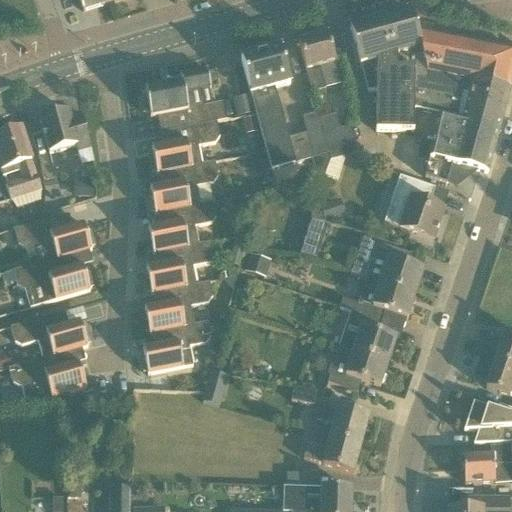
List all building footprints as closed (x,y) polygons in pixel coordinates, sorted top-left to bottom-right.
[(78,0),(82,14),(108,6),(106,0),(78,0)] [(438,117),(438,119),(451,122),(462,125),(498,136),(510,90),(511,78),(511,52),(434,37),(432,28),(414,25),(412,16),(413,16),(412,14),(349,33),(350,33),(360,66),(368,94),(376,93),(375,132),(414,132),(414,111),(438,117)] [(311,95),(317,93),(341,86),(328,38),(298,46),(311,95)] [(246,81),(270,170),(271,172),(311,161),(329,157),(325,143),(323,136),(319,122),(317,115),(302,120),(307,136),(288,141),(274,90),(290,86),(280,51),(240,61),(240,62),(246,81)] [(192,94),(208,91),(210,90),(207,73),(179,78),(181,86),(172,88),(172,87),(161,89),(161,90),(144,94),(146,101),(141,101),(144,115),(148,114),(150,121),(158,119),(162,135),(216,125),(225,123),(221,106),(211,107),(196,111),(192,94)] [(236,119),(253,116),(250,98),(232,101),(236,119)] [(77,154),(90,151),(81,116),(69,120),(68,114),(39,121),(49,156),(76,149),(77,154)] [(246,136),(257,134),(254,119),(243,121),(246,136)] [(487,176),(498,136),(462,125),(451,122),(438,119),(430,150),(421,148),(415,175),(425,178),(424,181),(446,187),(452,167),(487,176)] [(156,173),(156,177),(160,177),(160,176),(201,168),(201,167),(198,149),(215,146),(219,140),(216,125),(162,135),(164,149),(151,151),(152,157),(153,161),(150,161),(153,174),(156,173)] [(325,177),(335,181),(337,182),(344,161),(342,160),(357,156),(349,129),(340,131),(323,136),(325,143),(329,157),(330,163),(325,177)] [(5,187),(10,203),(40,193),(20,132),(0,138),(0,171),(2,179),(20,174),(23,182),(5,187)] [(253,174),(267,171),(264,156),(250,158),(253,174)] [(154,214),(154,217),(155,218),(158,217),(158,216),(200,208),(200,207),(196,190),(213,186),(217,180),(215,165),(214,165),(201,167),(201,168),(160,176),(160,177),(163,189),(149,191),(151,197),(151,201),(148,201),(151,214),(154,214)] [(393,196),(383,226),(433,243),(443,212),(423,206),(428,189),(398,179),(393,196)] [(93,184),(74,184),(74,201),(93,201),(93,184)] [(341,202),(323,207),(324,221),(325,224),(346,218),(341,202)] [(152,254),(153,257),(153,258),(156,257),(156,256),(198,248),(198,247),(194,230),(211,226),(215,220),(213,206),(213,205),(200,207),(200,208),(158,216),(158,217),(161,229),(147,231),(149,237),(149,241),(146,242),(149,254),(152,254)] [(316,206),(311,221),(323,224),(324,221),(323,207),(316,206)] [(67,218),(14,233),(18,248),(25,252),(41,247),(46,264),(46,265),(66,260),(91,253),(91,252),(90,249),(93,248),(89,236),(86,236),(85,233),(84,229),(83,226),(71,230),(67,218)] [(315,260),(325,232),(310,226),(300,255),(315,260)] [(351,276),(367,281),(414,298),(422,274),(400,266),(405,255),(374,244),(370,257),(366,269),(355,265),(351,276)] [(196,288),(196,287),(193,270),(209,267),(214,260),(211,246),(211,245),(198,247),(198,248),(156,256),(156,257),(159,269),(146,272),(147,277),(148,281),(144,282),(147,295),(150,294),(151,297),(151,298),(155,297),(155,296),(196,288)] [(271,264),(250,257),(244,274),(265,281),(271,264)] [(12,274),(12,275),(16,289),(23,293),(24,293),(30,311),(89,294),(88,290),(91,289),(88,277),(85,277),(84,274),(82,270),(82,267),(69,271),(66,260),(46,265),(46,264),(12,274)] [(367,281),(363,294),(358,307),(342,302),(339,312),(359,318),(381,326),(385,314),(406,321),(414,298),(367,281)] [(209,285),(196,287),(196,288),(155,296),(155,297),(157,309),(144,312),(145,317),(146,321),(143,322),(145,335),(148,334),(149,337),(149,338),(153,337),(153,336),(194,328),(194,327),(191,310),(208,307),(212,300),(209,286),(209,285)] [(250,291),(240,287),(233,305),(243,309),(250,291)] [(41,322),(10,331),(14,346),(21,349),(38,345),(43,362),(62,357),(62,358),(87,350),(86,346),(89,345),(85,333),(82,334),(81,330),(80,326),(80,324),(67,328),(63,315),(41,322)] [(344,336),(339,351),(387,367),(395,342),(378,336),(381,326),(359,318),(355,329),(361,331),(358,341),(344,336)] [(206,347),(210,340),(207,326),(207,325),(194,327),(194,328),(153,336),(153,337),(155,349),(142,352),(143,357),(144,361),(141,362),(143,375),(147,374),(147,378),(193,369),(189,350),(206,347)] [(511,338),(504,336),(495,363),(511,369),(511,338)] [(339,351),(335,362),(327,385),(357,395),(361,384),(379,390),(387,367),(339,351)] [(43,362),(8,372),(12,387),(19,391),(21,390),(26,406),(41,402),(41,404),(85,391),(84,387),(87,387),(84,374),(81,375),(80,371),(78,365),(65,368),(62,358),(43,362)] [(228,372),(232,374),(247,380),(251,370),(253,366),(232,359),(228,372)] [(485,391),(511,399),(511,395),(511,369),(495,363),(485,391)] [(253,386),(246,392),(248,401),(257,404),(264,397),(262,388),(253,386)] [(316,396),(294,391),(291,404),(314,409),(316,396)] [(511,444),(511,412),(499,409),(498,414),(474,407),(465,434),(478,433),(474,447),(511,444)] [(331,441),(361,449),(369,420),(339,412),(338,413),(318,408),(314,422),(334,428),(331,441)] [(303,463),(305,463),(354,476),(361,449),(331,441),(328,453),(307,447),(303,463)] [(492,469),(491,458),(462,459),(464,487),(492,486),(492,483),(508,482),(509,486),(511,485),(511,450),(507,450),(508,468),(492,469)] [(311,477),(286,475),(286,489),(310,491),(311,477)] [(81,487),(67,487),(66,501),(80,501),(81,487)] [(301,509),(301,511),(350,511),(351,492),(322,491),(321,509),(301,509)] [(52,511),(63,511),(64,501),(53,501),(52,511)] [(476,502),(475,511),(507,511),(508,502),(476,502)]
